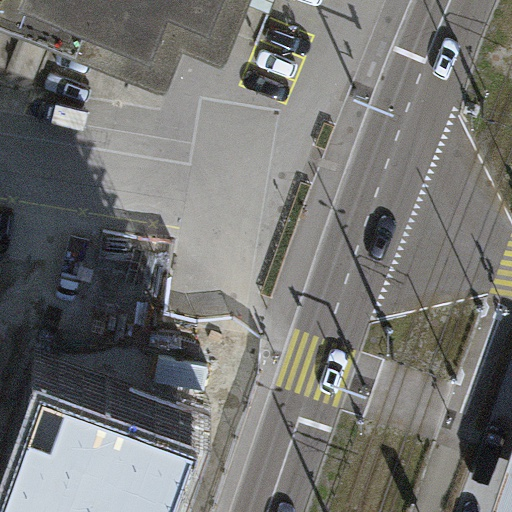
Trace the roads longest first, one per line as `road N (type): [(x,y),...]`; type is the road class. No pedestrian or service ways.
road 1 (secondary): [(279,511),(377,235)]
road 2 (secondary): [(377,235),(469,0)]
road 3 (unclassified): [(0,173),(234,205)]
road 4 (unclassified): [(511,270),(377,235)]
